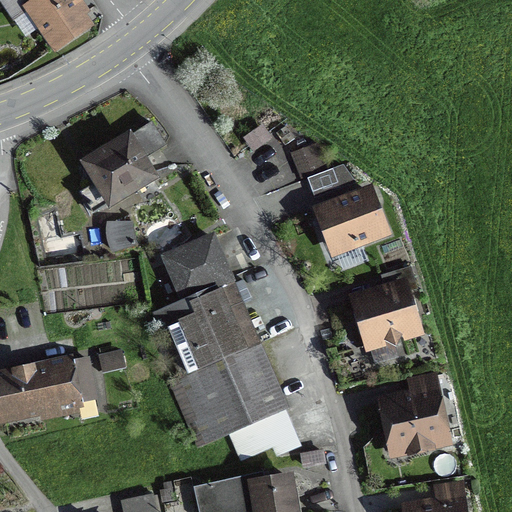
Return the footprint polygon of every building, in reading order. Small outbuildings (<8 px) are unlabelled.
[(0,0),(0,3),(16,29),(32,18),(56,56),(94,31),(73,0),(0,0)] [(132,137),(82,167),(110,214),(161,184),(148,162),(167,151),(154,129),(134,140),(132,137)] [(272,145),(263,132),(245,144),(254,157),(272,145)] [(326,175),(318,150),(294,158),(302,183),(326,175)] [(393,241),(375,192),(317,213),(335,262),(393,241)] [(128,222),(108,223),(104,231),(106,240),(112,251),(134,244),(128,222)] [(164,263),(185,307),(232,285),(212,241),(164,263)] [(164,317),(192,377),(261,346),(232,285),(185,307),(164,317)] [(408,285),(354,301),(371,356),(425,339),(408,285)] [(291,411),(261,346),(192,377),(171,387),(202,453),(291,411)] [(72,364),(0,377),(0,418),(2,428),(82,413),(72,364)] [(453,451),(438,379),(410,385),(413,397),(380,404),(393,464),(453,451)] [(299,511),(293,479),(258,486),(257,479),(195,493),(198,511),(299,511)] [(468,511),(465,489),(437,494),(439,504),(404,510),(403,511),(468,511)] [(156,511),(154,500),(123,508),(124,511),(156,511)]
